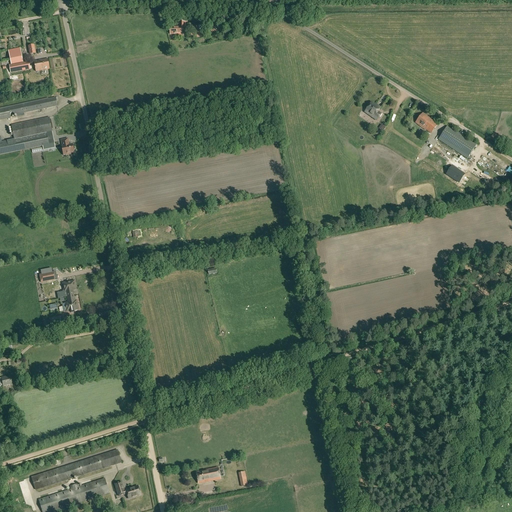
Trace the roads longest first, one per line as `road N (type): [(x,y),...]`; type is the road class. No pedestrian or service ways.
road 1 (track): [(0,464),(511,301)]
road 2 (track): [(255,0),(356,511)]
road 3 (track): [(164,511),(62,1)]
road 4 (unclassified): [(491,145),(287,17),(276,0)]
road 5 (track): [(511,370),(491,382),(477,406),(465,476),(448,511)]
road 6 (tertiary): [(154,0),(0,2)]
